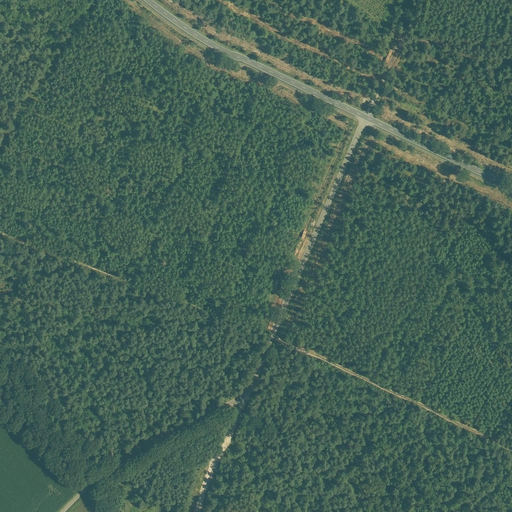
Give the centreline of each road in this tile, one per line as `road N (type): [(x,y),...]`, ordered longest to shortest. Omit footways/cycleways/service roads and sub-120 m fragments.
road 1 (residential): [(60,511),(124,452),(246,393),(366,118)]
road 2 (secondary): [(366,118),(243,58),(150,0)]
road 3 (secondary): [(511,188),(366,118)]
road 4 (track): [(195,511),(246,393)]
road 5 (track): [(407,0),(400,43),(366,118)]
